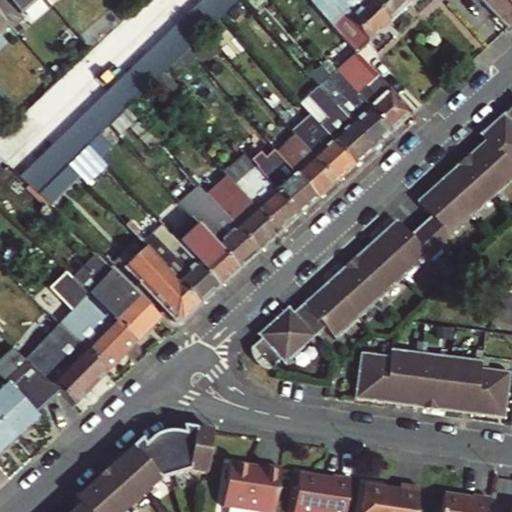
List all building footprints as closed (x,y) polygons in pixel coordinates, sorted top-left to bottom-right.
[(0,0),(0,15),(6,22),(14,31),(26,20),(18,11),(31,0),(0,0)] [(200,0),(27,169),(43,188),(67,165),(88,145),(106,127),(126,109),(147,88),(166,70),(184,52),(203,34),(219,19),(237,1),(238,0),(200,0)] [(313,0),(310,3),(354,51),(358,55),(391,23),(368,0),(313,0)] [(406,0),(368,0),(391,23),(410,4),(406,0)] [(511,0),(486,0),(484,2),(509,28),(511,25),(511,0)] [(342,79),(392,133),(412,115),(362,61),(342,79)] [(334,70),(316,87),(317,88),(331,104),(373,150),(392,133),(342,79),(334,70)] [(309,116),(320,128),(354,166),(373,150),(331,104),(317,88),(299,105),(309,116)] [(463,170),(458,164),(416,201),(431,217),(410,235),(396,219),(355,256),(360,262),(349,272),(344,267),(295,312),(289,306),(257,335),(261,340),(254,347),(251,351),(252,355),(254,359),(256,362),(259,365),(264,367),(268,368),(273,368),(275,368),(281,363),(284,366),(325,330),(335,341),(428,258),(431,261),(452,242),(449,238),(511,181),(511,106),(479,136),(484,141),(468,155),(473,161),(463,170)] [(301,143),(305,148),(336,182),(354,166),(320,128),(309,116),(291,132),(301,143)] [(336,182),(305,148),(301,143),(282,160),(317,199),(336,182)] [(253,166),(257,171),(298,216),(317,199),(282,160),(273,151),(265,159),(263,156),(253,166)] [(468,155),(458,164),(463,170),(473,161),(468,155)] [(229,179),(243,195),(278,234),(298,216),(257,171),(253,166),(249,161),(229,179)] [(204,193),(228,220),(258,252),(278,234),(243,195),(229,179),(225,174),(204,193)] [(205,234),(208,237),(238,270),(258,252),(228,220),(204,193),(196,185),(177,203),(190,218),(205,234)] [(180,245),(188,254),(218,287),(238,270),(208,237),(205,234),(190,218),(171,235),(180,245)] [(146,249),(165,268),(177,281),(199,304),(218,287),(188,254),(180,245),(171,235),(167,231),(162,225),(142,244),(146,249)] [(125,270),(177,323),(199,304),(177,281),(165,268),(146,249),(125,270)] [(135,344),(159,319),(94,255),(70,281),(79,290),(86,296),(135,344)] [(355,256),(344,267),(349,272),(360,262),(355,256)] [(58,323),(71,336),(107,373),(135,344),(86,296),(79,290),(70,281),(62,273),(48,288),(71,311),(58,323)] [(75,407),(107,373),(71,336),(58,323),(22,358),(54,388),(75,407)] [(362,355),(356,401),(387,405),(388,398),(478,410),(477,416),(507,420),(511,378),(511,373),(482,370),(483,364),(394,351),(393,359),(362,355)] [(7,383),(0,389),(0,419),(15,436),(37,416),(30,409),(54,388),(22,358),(16,352),(0,366),(0,375),(4,380),(7,383)] [(387,405),(477,416),(478,410),(388,398),(387,405)] [(0,448),(15,436),(0,419),(0,448)] [(188,473),(206,474),(213,432),(183,428),(183,435),(164,433),(146,444),(142,438),(75,499),(80,504),(71,511),(128,511),(160,484),(188,473)] [(264,511),(272,511),(279,466),(263,464),(263,467),(229,463),(223,506),(264,511)] [(292,511),(344,511),(349,477),(332,475),(331,478),(298,474),(292,511)] [(414,511),(418,488),(400,486),(399,490),(363,485),(359,511),(414,511)] [(440,511),(484,511),(487,499),(470,496),(470,499),(443,496),(440,511)]
